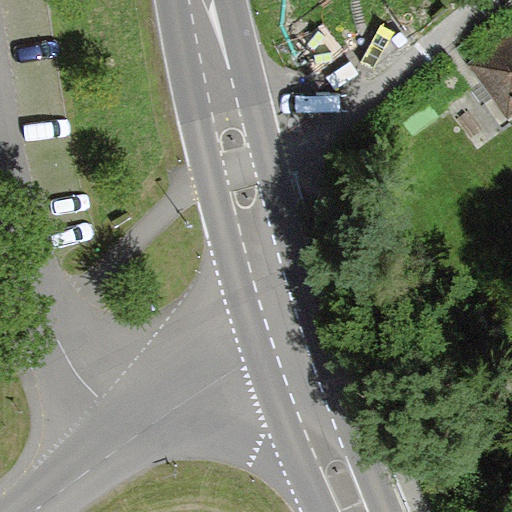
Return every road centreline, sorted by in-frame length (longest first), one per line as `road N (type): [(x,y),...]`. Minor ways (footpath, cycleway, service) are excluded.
road 1 (secondary): [(286,346),(205,0)]
road 2 (residential): [(135,433),(79,378),(40,309),(0,171)]
road 3 (secondary): [(357,511),(286,346)]
road 4 (residential): [(286,346),(213,379),(135,433)]
road 5 (residential): [(135,433),(28,511)]
